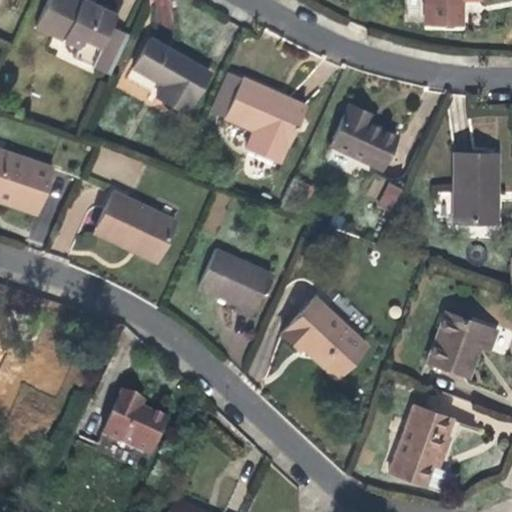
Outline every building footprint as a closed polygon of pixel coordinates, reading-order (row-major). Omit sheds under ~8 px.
[(73,58),(108,75),(127,34),(110,26),(115,15),(96,7),(95,9),(82,2),(83,0),(81,0),(47,0),(35,26),(78,46),(73,58)] [(424,0),(424,25),(461,25),(461,0),(424,0)] [(209,72),(149,38),(132,67),(162,85),(155,96),(185,114),(209,72)] [(125,79),(155,96),(162,85),(132,67),(125,79)] [(241,77),(227,71),(208,111),(223,117),(241,77)] [(305,106),(241,77),(223,117),(252,130),(245,148),(278,163),(285,145),(287,146),(305,106)] [(450,130),(465,129),(463,93),(448,94),(450,130)] [(370,115),(348,105),(329,145),(380,169),(395,136),(366,122),(370,115)] [(93,172),(103,175),(110,152),(100,149),(93,172)] [(35,213),(51,168),(3,151),(1,159),(0,158),(0,198),(5,200),(4,202),(35,213)] [(491,200),(492,154),(453,153),(452,221),(495,222),(496,200),(491,200)] [(293,178),(278,209),(299,216),(312,186),(293,178)] [(378,205),(390,211),(400,189),(388,184),(378,205)] [(173,220),(113,192),(95,228),(137,247),(135,252),(155,261),(173,220)] [(93,232),(135,252),(137,247),(95,228),(93,232)] [(250,317),(270,273),(215,248),(198,288),(236,305),(233,310),(250,317)] [(364,345),(313,299),(281,334),(297,349),(301,345),(335,377),(364,345)] [(467,376),(478,347),(485,327),(444,311),(437,330),(442,331),(431,363),(467,376)] [(485,327),(478,347),(488,351),(496,330),(485,327)] [(442,331),(437,330),(426,362),(431,363),(442,331)] [(118,393),(98,436),(148,459),(164,424),(137,411),(139,403),(118,393)] [(424,484),(434,459),(441,462),(449,439),(445,438),(451,419),(411,404),(387,471),(424,484)] [(434,459),(424,484),(439,489),(445,471),(439,468),(441,462),(434,459)]
